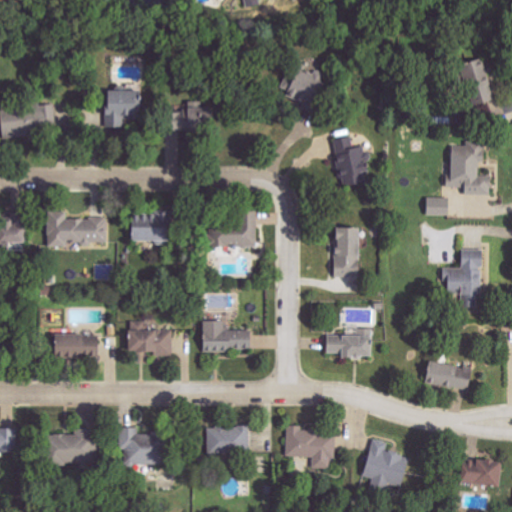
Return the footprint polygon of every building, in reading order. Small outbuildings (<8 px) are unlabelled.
[(244,0),(245,8),(261,6),(259,0),(244,0)] [(472,106),(494,100),(482,58),(459,65),(472,106)] [(303,71),(303,63),(295,63),(295,71),(283,71),(283,97),(322,97),(322,71),(303,71)] [(103,128),(121,128),(121,118),(141,118),(141,92),(103,92),(103,128)] [(0,105),(0,116),(1,138),(31,137),(30,124),(56,122),(55,103),(0,105)] [(210,110),(162,111),(162,128),(210,128),(210,110)] [(342,188),(371,181),(362,147),(355,149),(351,136),(330,141),(342,188)] [(463,195),(490,195),(491,176),(481,176),(481,146),(465,146),(449,146),(449,187),(463,187),(463,195)] [(448,198),(426,198),(426,216),(449,216),(448,198)] [(47,212),(48,246),(79,246),(79,245),(110,245),(109,218),(67,219),(67,212),(47,212)] [(257,212),(238,212),(238,225),(208,226),(208,248),(257,247),(257,212)] [(129,241),(164,242),(164,216),(130,215),(129,241)] [(0,229),(0,245),(23,244),(22,226),(11,227),(10,221),(0,221),(0,229)] [(358,277),(358,228),(333,228),(334,277),(358,277)] [(462,308),(482,308),(480,250),(460,251),(461,268),(444,269),(445,294),(461,293),(462,308)] [(223,321),(202,322),(202,352),(249,351),(248,330),(223,331),(223,321)] [(99,358),(99,334),(85,334),(86,327),(42,327),(42,352),(53,352),(53,357),(99,358)] [(373,329),(346,329),(346,336),(326,336),(325,353),(339,353),(339,358),(369,359),(370,338),(373,338),(373,329)] [(172,330),(126,331),(127,352),(154,352),(154,356),(173,356),(172,330)] [(427,361),(423,382),(467,391),(471,369),(427,361)] [(336,433),(302,432),(302,427),(287,426),(286,457),(313,458),(313,468),(330,468),(330,459),(336,459),(336,433)] [(207,428),(208,453),(249,452),(248,427),(207,428)] [(0,451),(0,454),(16,453),(15,429),(0,428),(0,429),(0,437),(0,436),(0,451)] [(138,435),(138,428),(121,428),(121,465),(158,465),(158,435),(138,435)] [(410,458),(387,449),(389,444),(375,438),(361,475),(374,480),(370,490),(385,496),(390,483),(399,486),(410,458)] [(460,461),(459,485),(502,487),(503,462),(460,461)]
